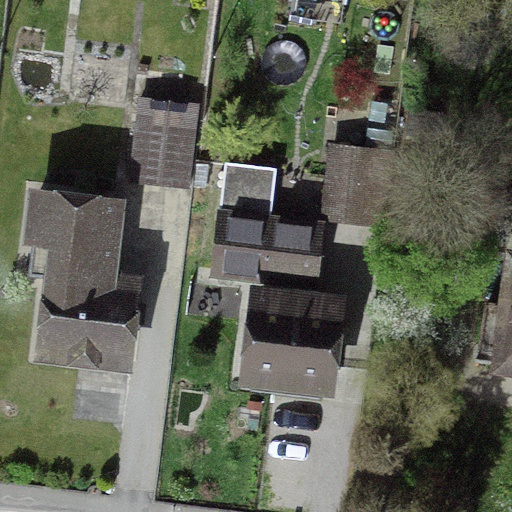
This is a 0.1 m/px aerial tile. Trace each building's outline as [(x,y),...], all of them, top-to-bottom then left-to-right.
[(194,110),(137,104),(127,184),(185,191),(194,110)] [(328,152),(321,219),(381,226),(390,159),(328,152)] [(50,281),(41,353),(121,363),(124,333),(136,334),(139,309),(127,308),(129,287),(117,285),(118,280),(117,280),(116,285),(102,283),(108,234),(119,236),(119,234),(108,233),(111,211),(37,202),(27,278),(50,281)] [(284,281),(286,264),(313,267),(317,231),(217,220),(211,273),(273,280),(284,281)] [(511,273),(507,309),(483,306),(477,352),(502,356),(501,364),(511,365),(511,273)] [(251,378),(249,392),(317,400),(318,387),(322,387),(324,373),(335,375),(338,350),(327,349),(331,312),(270,305),(272,294),(259,292),(257,304),(255,303),(246,378),(251,378)]
